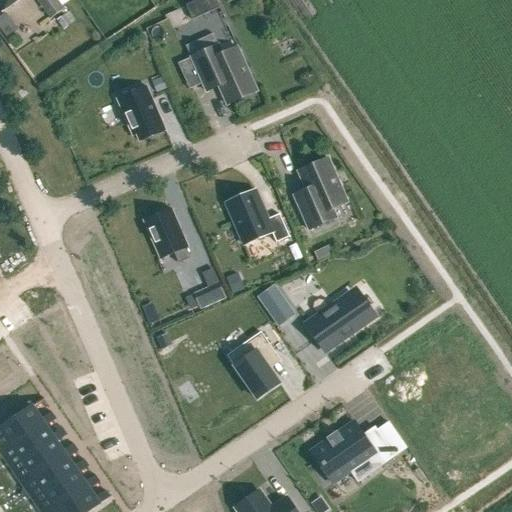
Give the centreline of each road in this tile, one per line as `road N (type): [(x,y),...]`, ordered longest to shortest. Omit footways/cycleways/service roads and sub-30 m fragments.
road 1 (residential): [(61,258),(163,498)]
road 2 (residential): [(163,498),(377,355)]
road 3 (residential): [(44,218),(232,138)]
